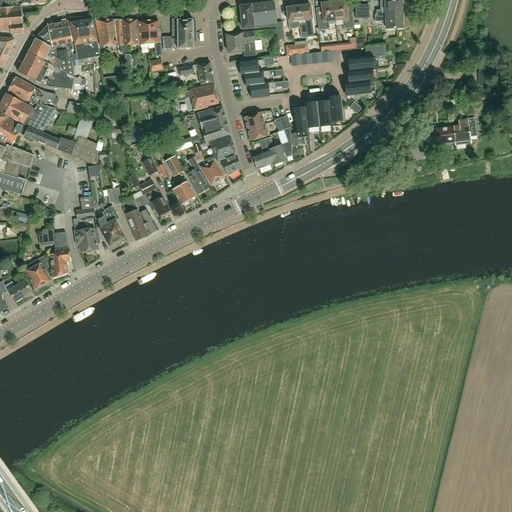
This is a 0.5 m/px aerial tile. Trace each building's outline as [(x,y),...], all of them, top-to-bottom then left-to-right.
[(7,0),(0,0),(0,7),(0,8),(9,8),(7,0)] [(345,0),(333,2),(335,21),(343,20),(344,29),(354,28),(352,12),(346,13),(345,0)] [(398,13),(402,13),(401,0),(385,1),(380,2),(380,10),(376,11),(376,15),(398,13)] [(247,6),(240,7),(243,29),(277,27),(276,23),(273,2),(247,6)] [(335,21),(333,2),(321,3),(323,16),(317,17),(318,30),(329,29),(328,22),(335,21)] [(314,37),(310,5),(286,8),(289,30),(300,29),(301,39),(314,37)] [(9,8),(0,8),(0,32),(12,31),(12,34),(17,34),(24,33),(21,7),(9,8)] [(398,13),(376,15),(375,15),(375,22),(386,22),(386,29),(403,28),(402,13),(398,13)] [(93,19),(70,23),(71,27),(78,64),(78,65),(92,62),(92,63),(100,62),(101,62),(100,56),(94,24),(93,20),(93,19)] [(177,38),(163,38),(164,49),(172,49),(172,47),(177,47),(177,49),(194,49),(193,19),(177,19),(177,38)] [(100,20),(95,20),(96,24),(100,46),(117,46),(116,35),(117,35),(117,32),(116,32),(115,20),(111,20),(102,20),(100,20)] [(124,46),(121,20),(115,20),(116,32),(117,32),(117,35),(116,35),(117,46),(120,46),(120,53),(124,53),(124,46)] [(138,45),(137,21),(121,20),(124,46),(138,45)] [(146,21),(137,21),(138,45),(154,44),(154,49),(162,48),(159,24),(159,22),(158,21),(154,21),(150,21),(146,21)] [(49,24),(38,37),(47,42),(49,41),(49,42),(51,41),(52,47),(57,46),(58,52),(59,58),(60,65),(59,70),(61,71),(68,75),(67,90),(71,90),(79,92),(81,80),(74,78),(71,59),(67,60),(67,56),(74,55),(72,43),(71,43),(67,22),(49,24)] [(276,30),(253,32),(254,39),(277,36),(276,30)] [(254,39),(253,32),(226,35),(228,54),(244,52),(244,57),(255,56),(254,39)] [(0,37),(0,53),(6,56),(14,39),(12,39),(0,37)] [(59,58),(58,52),(57,46),(52,47),(53,49),(51,49),(49,48),(50,46),(36,39),(28,54),(43,61),(59,70),(60,65),(59,58)] [(372,57),(372,58),(385,56),(386,57),(386,52),(385,45),(365,48),(366,58),(372,57)] [(294,46),(286,47),(287,56),(299,55),(298,46),(294,46)] [(162,48),(154,49),(155,57),(162,56),(163,56),(162,48)] [(43,61),(28,54),(18,73),(44,87),(45,87),(67,90),(68,75),(61,71),(59,70),(43,61)] [(348,72),(374,69),(372,58),(372,57),(366,58),(349,60),(350,71),(348,72)] [(161,60),(149,63),(151,73),(163,70),(161,60)] [(258,73),(269,71),(258,73),(257,66),(265,65),(264,60),(240,63),(241,75),(245,75),(258,73)] [(214,83),(209,63),(177,69),(179,77),(193,74),(193,72),(197,71),(200,86),(214,83)] [(493,86),(491,64),(479,64),(480,86),(493,86)] [(374,69),(348,72),(349,84),(345,84),(373,81),(372,70),(374,69)] [(270,76),(269,71),(258,73),(245,75),(247,87),(250,86),(263,85),(263,84),(275,83),(263,84),(263,77),(270,76)] [(178,82),(176,73),(166,75),(167,80),(164,81),(165,86),(178,82)] [(110,84),(118,83),(117,77),(102,79),(103,85),(109,84),(110,84)] [(15,78),(12,85),(8,92),(25,101),(28,102),(28,101),(37,105),(41,105),(43,101),(52,104),(56,106),(58,100),(55,99),(56,95),(46,94),(36,89),(15,78)] [(289,89),(289,81),(281,82),(282,89),(289,89)] [(373,82),(373,81),(345,84),(347,96),(370,94),(369,82),(373,82)] [(275,88),(275,83),(263,84),(263,85),(250,86),(252,98),(269,96),(268,89),(275,88)] [(179,90),(180,92),(159,95),(161,104),(170,100),(181,98),(187,97),(191,96),(194,110),(218,104),(214,85),(188,91),(182,92),(182,90),(179,90)] [(37,105),(35,110),(7,95),(0,105),(0,112),(17,123),(23,126),(24,125),(27,127),(35,130),(42,133),(45,128),(56,109),(41,105),(37,105)] [(328,102),(329,102),(331,122),(331,126),(332,126),(331,122),(343,121),(340,97),(328,98),(328,102)] [(89,106),(69,102),(67,112),(86,117),(89,106)] [(329,102),(328,102),(317,103),(319,127),(331,126),(331,122),(329,102)] [(305,104),(305,108),(307,128),(308,128),(308,132),(308,128),(319,127),(317,103),(305,104)] [(424,125),(430,105),(422,103),(415,122),(424,125)] [(201,128),(226,121),(222,108),(197,114),(201,128)] [(305,109),(293,110),(296,134),(308,132),(308,128),(307,128),(305,108),(305,109)] [(0,112),(0,140),(11,147),(19,133),(24,135),(24,136),(65,153),(64,154),(73,158),(74,157),(92,165),(95,151),(96,151),(97,144),(86,140),(79,137),(76,143),(60,138),(59,140),(42,133),(35,130),(27,127),(24,125),(23,126),(17,123),(0,112)] [(247,130),(264,125),(261,113),(244,119),(247,130)] [(286,116),(280,119),(285,130),(290,128),(290,127),(286,116)] [(81,118),(77,130),(69,127),(67,133),(79,137),(85,119),(81,118)] [(93,122),(85,119),(79,137),(86,140),(91,127),(93,122)] [(285,130),(280,119),(275,121),(279,132),(284,130),(285,130)] [(459,126),(453,127),(455,144),(455,146),(470,144),(467,120),(458,121),(459,126)] [(226,121),(201,128),(204,143),(230,135),(226,121)] [(264,125),(247,130),(251,141),(268,136),(264,125)] [(455,144),(453,127),(421,131),(423,141),(426,141),(426,147),(455,144)] [(269,138),(264,140),(273,164),(272,164),(273,166),(287,160),(286,158),(292,156),(290,128),(285,130),(284,130),(289,142),(284,144),(281,145),(282,146),(273,149),(269,138)] [(102,139),(124,139),(124,130),(120,130),(102,130),(102,139)] [(224,155),(235,151),(230,136),(210,142),(214,155),(223,152),(224,155)] [(189,138),(182,141),(178,143),(181,151),(192,147),(191,144),(189,138)] [(273,164),(264,140),(259,142),(263,152),(252,157),(257,170),(272,164),(273,164)] [(34,156),(11,147),(11,148),(6,146),(6,147),(0,143),(0,172),(17,179),(17,177),(21,166),(30,168),(34,156)] [(202,151),(199,145),(192,147),(195,154),(201,152),(202,151)] [(240,169),(235,151),(224,155),(223,152),(214,155),(217,162),(220,160),(228,176),(240,169)] [(201,152),(195,154),(197,161),(203,160),(201,152)] [(147,158),(148,160),(144,162),(151,175),(158,171),(152,158),(151,159),(150,157),(147,158)] [(183,171),(175,157),(165,163),(173,177),(183,171)] [(188,161),(193,171),(186,175),(198,194),(210,187),(198,168),(199,167),(194,158),(188,161)] [(203,161),(205,165),(200,168),(211,185),(214,186),(217,184),(217,181),(224,177),(214,161),(212,158),(203,161)] [(0,188),(3,190),(22,196),(23,190),(26,181),(17,177),(17,179),(0,172),(0,188)] [(129,178),(134,189),(139,186),(137,183),(139,182),(135,175),(129,178)] [(184,178),(181,180),(180,178),(173,183),(176,189),(173,190),(181,205),(183,204),(184,205),(187,203),(187,202),(195,197),(187,182),(184,178)] [(155,189),(151,181),(138,187),(143,195),(155,189)] [(119,188),(112,189),(112,190),(113,192),(114,200),(115,202),(116,205),(122,204),(119,188)] [(155,189),(143,195),(145,199),(148,204),(152,212),(153,211),(152,210),(155,209),(159,216),(169,211),(159,192),(157,193),(155,189)] [(143,195),(133,200),(139,212),(139,213),(144,223),(144,225),(149,235),(158,230),(146,210),(145,211),(143,207),(148,204),(145,199),(143,195)] [(82,210),(94,208),(92,197),(80,199),(82,210)] [(147,236),(133,200),(133,199),(128,201),(132,213),(126,215),(135,241),(147,236)] [(103,209),(101,205),(96,207),(99,214),(100,214),(102,213),(104,212),(103,209)] [(105,212),(102,213),(103,216),(117,242),(118,241),(120,242),(123,240),(123,239),(124,238),(115,221),(119,219),(112,207),(105,211),(105,212)] [(94,208),(82,210),(76,211),(77,219),(95,217),(94,208)] [(99,214),(97,215),(99,219),(98,223),(105,235),(103,236),(109,246),(110,245),(112,246),(115,245),(115,243),(117,242),(103,216),(102,213),(100,215),(100,214),(99,214)] [(25,224),(17,224),(17,232),(25,231),(25,224)] [(55,245),(54,234),(53,229),(43,230),(43,235),(39,236),(40,247),(55,245)] [(99,236),(98,236),(97,229),(75,232),(77,245),(79,244),(80,252),(97,250),(96,245),(101,244),(99,236)] [(55,245),(55,248),(56,255),(51,255),(53,278),(68,273),(66,260),(71,259),(69,249),(68,249),(66,233),(54,234),(55,245)] [(38,266),(27,272),(36,289),(51,281),(44,270),(49,267),(43,257),(35,261),(38,266)] [(3,282),(0,283),(0,290),(2,294),(6,293),(7,293),(9,292),(15,302),(31,292),(25,282),(15,287),(12,282),(5,287),(3,282)]
